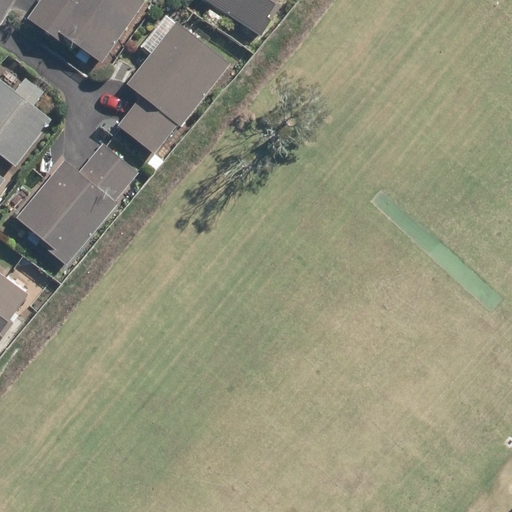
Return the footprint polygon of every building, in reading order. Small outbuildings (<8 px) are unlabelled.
[(41,0),(27,21),(64,48),(69,41),(79,49),(73,57),(84,65),(91,55),(102,62),(143,3),(139,0),(41,0)] [(280,9),(275,5),(277,0),(203,0),(262,36),(280,9)] [(208,11),(202,20),(217,30),(223,21),(208,11)] [(151,54),(126,86),(141,98),(117,128),(153,156),(178,125),(181,127),(229,66),(166,16),(141,47),(151,54)] [(0,155),(14,167),(50,123),(32,108),(42,95),(24,80),(13,94),(0,83),(0,155)] [(63,162),(16,220),(32,233),(29,237),(66,267),(116,206),(113,204),(138,175),(101,145),(77,174),(63,162)] [(0,339),(9,326),(6,325),(26,295),(23,293),(28,285),(11,273),(6,280),(0,275),(0,339)]
